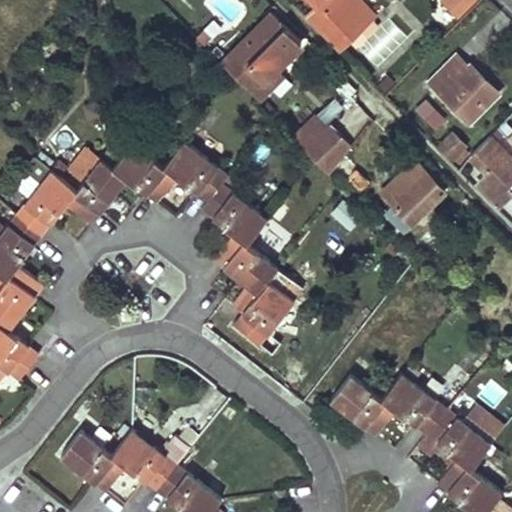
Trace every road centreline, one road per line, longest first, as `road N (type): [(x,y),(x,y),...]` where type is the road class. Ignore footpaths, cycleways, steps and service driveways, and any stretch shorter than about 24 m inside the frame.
road 1 (residential): [(86,361),(60,277),(81,245),(132,230),(173,236),(192,265),(197,285),(184,342)]
road 2 (residential): [(321,465),(296,424),(184,342)]
road 3 (residential): [(321,465),(356,453),(393,459),(414,481),(418,511)]
road 4 (residential): [(86,361),(0,454)]
